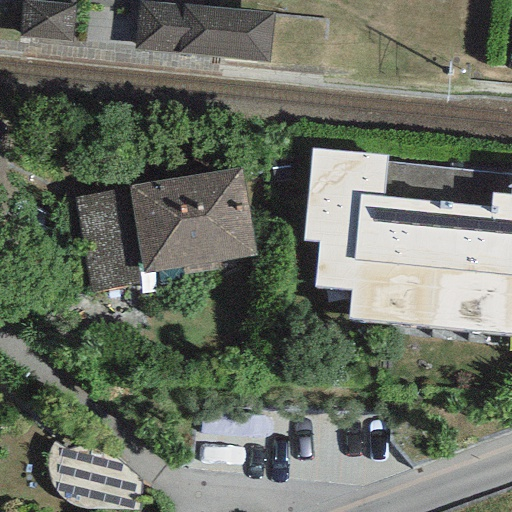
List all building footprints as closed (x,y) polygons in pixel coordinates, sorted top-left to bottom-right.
[(21,3),(18,42),(72,46),(76,8),(21,3)] [(262,20),(140,8),(136,56),(267,69),(272,15),(263,15),(262,20)] [(302,242),(319,243),(314,288),(351,292),(348,320),(511,335),(511,176),(386,164),(387,157),(311,149),(302,242)] [(255,256),(240,168),(73,196),(89,292),(142,284),(140,275),(255,256)] [(82,509),(140,511),(141,480),(113,456),(79,447),(67,450),(55,443),(52,446),(50,451),(49,458),(48,463),(49,470),(50,477),(52,484),(55,489),(59,494),(63,498),(66,501),(71,504),(77,507),(82,509)]
